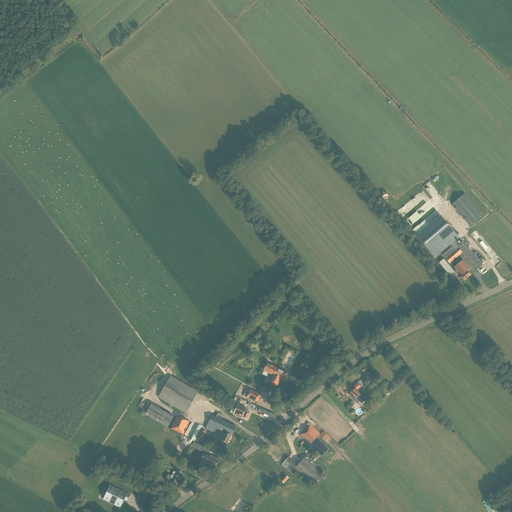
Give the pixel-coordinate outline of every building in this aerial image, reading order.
[(483,216),(464,194),(452,205),(470,226),(483,216)] [(458,237),(441,217),(417,237),(434,257),(450,244),(452,246),(442,255),(449,263),(462,253),(477,270),(483,265),(462,241),(459,244),(455,240),(458,237)] [(468,271),(470,268),(463,260),(454,268),(461,276),(460,277),(464,281),(471,275),(468,271)] [(268,363),(264,371),(273,376),(269,383),(277,387),(280,379),(286,382),(290,375),(287,373),(288,372),(284,370),(283,371),(268,363)] [(171,376),(158,398),(185,414),(198,392),(171,376)] [(361,380),(366,385),(369,381),(364,377),(361,380)] [(352,388),(354,390),(349,394),(354,401),(357,398),(362,404),(366,401),(357,391),(364,384),(361,381),(358,383),(352,388)] [(249,390),(246,397),(257,402),(261,395),(249,390)] [(233,415),(242,419),(242,418),(247,420),(250,413),(245,411),(246,408),(248,405),(236,399),(234,403),(238,405),(233,415)] [(151,404),(145,415),(167,427),(173,417),(151,404)] [(230,435),(230,434),(232,434),(236,427),(221,419),(223,416),(218,413),(216,417),(212,415),(206,429),(213,433),(215,428),(225,433),(221,441),(227,444),(231,436),(230,435)] [(177,416),(171,429),(183,435),(189,422),(177,416)] [(320,434),(308,422),(306,424),(309,427),(307,429),(306,429),(300,435),(310,445),(319,436),(325,442),(330,437),(323,432),(320,434)] [(196,424),(191,432),(196,436),(202,428),(196,424)] [(201,430),(196,439),(202,442),(206,433),(201,430)] [(295,439),(299,444),(303,440),(298,436),(295,439)] [(321,456),(328,450),(319,441),(313,448),(321,456)] [(196,450),(201,453),(204,447),(198,444),(196,450)] [(297,465),(288,457),(282,464),(291,473),(294,470),(312,487),(323,475),(315,468),(318,465),(310,458),(312,456),(308,453),(297,465)] [(216,466),(218,461),(219,459),(210,455),(209,457),(204,455),(202,459),(203,460),(201,464),(206,466),(208,462),(216,466)] [(169,482),(176,485),(182,473),(177,471),(176,473),(174,472),(172,476),(165,473),(162,479),(169,482)] [(280,480),(283,484),(288,478),(285,475),(280,480)] [(116,489),(110,486),(103,500),(109,503),(111,500),(116,502),(114,505),(120,509),(124,501),(127,502),(131,495),(122,490),(121,492),(116,490),(116,489)] [(145,496),(149,489),(143,486),(140,494),(145,496)]
